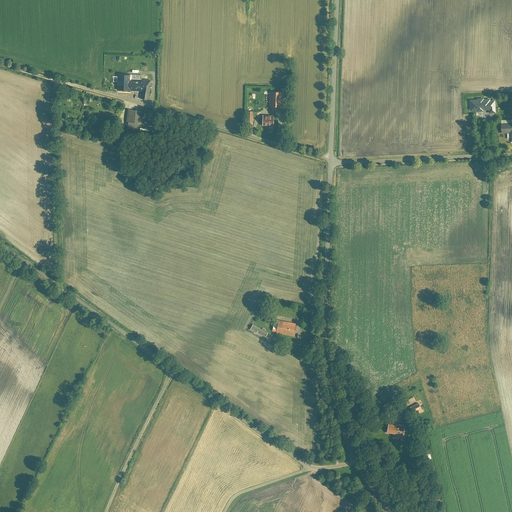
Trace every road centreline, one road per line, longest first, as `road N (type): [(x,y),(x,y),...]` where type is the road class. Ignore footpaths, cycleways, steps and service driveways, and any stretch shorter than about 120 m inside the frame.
road 1 (residential): [(355,462),(304,465),(0,249)]
road 2 (track): [(0,64),(331,162)]
road 3 (residential): [(331,162),(327,362),(355,462)]
road 4 (residential): [(331,162),(511,155)]
road 5 (residential): [(337,0),(331,162)]
road 6 (track): [(175,372),(109,511)]
